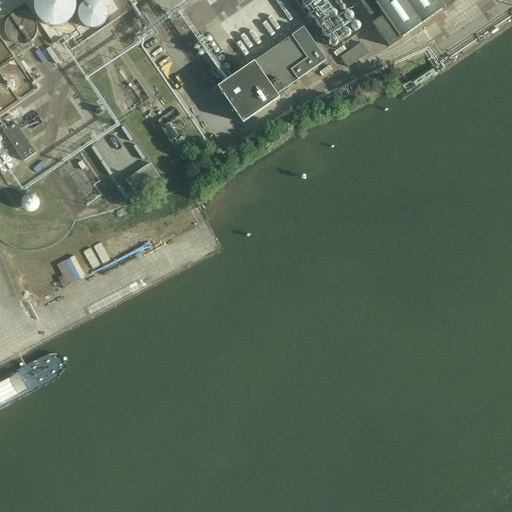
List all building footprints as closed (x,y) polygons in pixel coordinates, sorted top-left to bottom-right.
[(39,12),(39,17),(41,22),(44,27),(49,30),(54,33),(59,34),(65,33),(70,31),(75,28),(78,24),(81,19),(81,13),(81,8),(79,3),(77,0),(42,0),(42,1),(40,6),(39,12)] [(358,0),(374,22),(372,24),(389,48),(401,40),(400,39),(444,9),(444,10),(456,1),(456,0),(358,0)] [(303,6),(303,7),(303,8),(304,9),(305,10),(306,11),(307,11),(308,11),(309,10),(310,10),(311,9),(311,8),(312,7),(312,6),(311,4),(310,4),(310,3),(309,2),(307,2),(306,2),(305,3),(304,3),(304,4),(303,5),(303,6)] [(84,20),(84,24),(86,27),(88,30),(91,33),(94,34),(98,35),(102,35),(105,33),(108,31),(111,28),(112,25),(113,21),(113,17),(111,14),(109,11),(106,8),(103,7),(99,6),(95,6),(92,8),(89,10),(86,13),(85,16),(84,20)] [(310,15),(310,16),(310,17),(311,18),(312,19),(313,20),(314,20),(315,20),(316,19),(317,19),(318,18),(318,17),(319,16),(319,14),(318,13),(317,12),(316,11),(314,11),(313,11),(312,12),(311,12),(311,13),(310,14),(310,15)] [(327,15),(327,16),(328,17),(328,18),(329,19),(330,19),(331,20),(332,20),(333,19),(334,18),(335,18),(336,17),(336,15),(336,14),(335,13),(335,12),(334,12),(333,11),(332,11),(330,11),(329,11),(328,12),(328,13),(327,14),(327,15)] [(346,17),(346,19),(346,20),(347,21),(348,22),(349,22),(350,22),(352,22),(353,22),(354,21),(355,20),(355,19),(356,18),(355,16),(355,15),(354,14),(353,13),(352,13),(351,13),(350,13),(348,13),(347,14),(346,15),(346,16),(346,17)] [(316,24),(316,25),(317,26),(317,27),(318,28),(319,29),(320,29),(322,29),(323,28),(324,28),(324,27),(325,26),(325,25),(325,23),(325,22),(324,21),(323,21),(322,20),(321,20),(320,20),(319,21),(318,21),(317,22),(316,23),(316,24)] [(333,24),(333,26),(334,27),(334,28),(335,28),(336,29),(337,29),(338,29),(339,29),(340,28),(341,27),(342,26),(342,25),(342,24),(341,23),(341,22),(340,21),(339,20),(338,20),(336,20),(335,21),(334,21),(334,22),(333,23),(333,24)] [(352,27),(352,29),(353,30),(354,31),(355,32),(356,32),(357,32),(358,32),(359,32),(361,31),(361,30),(362,29),(362,28),(362,26),(362,25),(361,24),(360,23),(359,23),(357,23),(356,23),(355,23),(354,24),(353,25),(353,26),(352,27)] [(250,65),(218,87),(243,123),(280,98),(277,95),(285,89),(298,80),(326,60),(304,27),(250,65)] [(322,34),(322,35),(323,36),(323,37),(324,37),(325,38),(326,38),(328,38),(329,38),(330,37),(330,36),(331,35),(331,34),(331,33),(331,32),(330,31),(329,30),(328,30),(327,29),(326,30),(325,30),(324,31),(323,31),(323,32),(322,34)] [(341,34),(341,35),(341,36),(342,37),(343,38),(344,38),(345,39),(346,39),(347,38),(348,38),(349,37),(350,36),(350,34),(350,33),(349,32),(349,31),(348,31),(347,30),(346,30),(344,30),(343,30),(342,31),(342,32),(341,33),(341,34)] [(330,43),(330,44),(331,45),(331,46),(332,47),(333,48),(334,48),(336,48),(337,47),(338,47),(338,46),(339,45),(339,44),(339,42),(338,41),(338,40),(337,40),(336,39),(335,39),(334,39),(333,40),(332,40),(331,41),(330,42),(330,43)] [(341,57),(348,68),(369,53),(361,43),(341,57)] [(56,49),(60,55),(66,52),(61,45),(56,49)] [(51,47),(46,50),(56,64),(61,61),(51,47)] [(16,123),(4,132),(24,161),(36,153),(16,123)] [(78,164),(82,170),(86,167),(82,161),(78,164)] [(0,384),(0,405),(49,381),(55,377),(61,371),(64,364),(61,359),(53,359),(45,362),(38,365),(0,384)]
